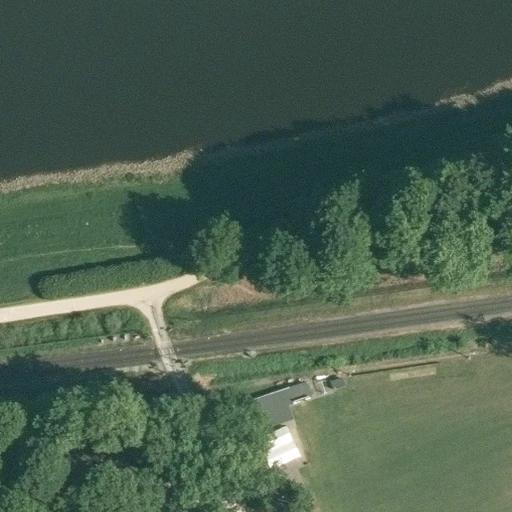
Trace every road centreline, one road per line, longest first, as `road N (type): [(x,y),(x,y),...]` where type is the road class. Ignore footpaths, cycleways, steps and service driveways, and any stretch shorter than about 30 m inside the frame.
road 1 (track): [(146,291),(201,276),(307,225),(511,175)]
road 2 (track): [(0,315),(146,291)]
